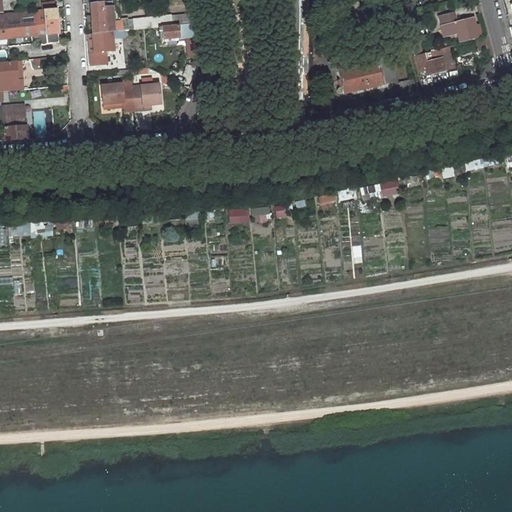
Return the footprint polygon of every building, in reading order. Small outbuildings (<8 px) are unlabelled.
[(92,33),(123,30),(128,30),(127,19),(119,19),(119,24),(113,24),(111,1),(89,3),(90,16),(91,21),(92,33)] [(58,43),(54,8),(1,14),(0,14),(0,38),(38,35),(38,44),(58,43)] [(438,16),(443,38),(458,34),(460,42),(477,37),(474,26),(472,18),(455,22),(453,12),(438,16)] [(157,27),(193,23),(189,14),(156,17),(157,27)] [(135,29),(157,27),(156,17),(134,19),(135,29)] [(199,45),(193,23),(157,27),(159,41),(162,41),(163,38),(184,37),(185,37),(187,57),(198,56),(199,45)] [(92,33),(94,51),(89,52),(90,62),(106,60),(104,41),(114,40),(114,37),(124,36),(123,30),(92,33)] [(422,53),(416,34),(409,37),(414,55),(422,53)] [(486,37),(478,39),(481,50),(489,48),(486,37)] [(422,53),(414,55),(418,70),(426,68),(427,74),(455,67),(449,46),(422,53)] [(0,90),(17,89),(15,73),(17,73),(17,65),(14,65),(14,60),(0,61),(0,90)] [(338,71),(343,93),(382,84),(377,62),(338,71)] [(413,87),(412,79),(399,82),(401,90),(413,87)] [(104,105),(123,103),(123,107),(124,112),(134,110),(131,87),(122,88),(121,84),(102,87),(104,105)] [(142,106),(151,105),(160,103),(158,84),(131,87),(134,110),(143,109),(142,106)] [(227,95),(219,95),(219,108),(232,108),(231,99),(227,95)] [(14,109),(14,106),(2,107),(5,140),(27,138),(25,108),(14,109)] [(466,163),(467,170),(482,168),(480,161),(466,163)] [(445,178),(455,177),(454,167),(443,169),(445,178)] [(381,182),(383,196),(401,194),(400,180),(381,182)] [(270,222),(269,207),(252,208),(252,215),(259,215),(259,223),(270,222)] [(250,224),(249,209),(230,210),(231,225),(250,224)] [(71,230),(71,222),(56,221),(56,230),(71,230)] [(54,236),(54,223),(9,223),(9,236),(54,236)]
